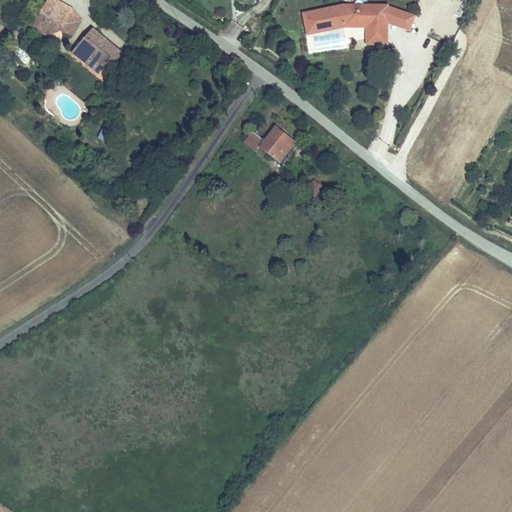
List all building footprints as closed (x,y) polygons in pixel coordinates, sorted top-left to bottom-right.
[(30,29),(46,38),(58,32),(72,38),(81,21),(72,8),(57,0),(46,0),(37,16),(31,27),(30,29)] [(388,7),(388,6),(343,6),(302,13),(306,36),(343,29),(365,28),(364,46),(387,46),(388,26),(410,33),(415,17),(388,7)] [(28,26),(31,27),(37,16),(34,15),(28,26)] [(113,47),(91,29),(70,54),(72,56),(83,65),(87,67),(90,70),(93,72),(96,74),(97,76),(105,66),(110,70),(114,65),(113,64),(104,57),(113,47)] [(308,53),(314,52),(312,36),(306,37),(308,53)] [(113,47),(104,57),(113,64),(122,55),(113,47)] [(258,149),(279,164),(295,144),(274,128),(264,142),(251,133),(243,144),(255,153),(258,149)] [(314,181),(306,191),(315,197),(323,188),(314,181)]
